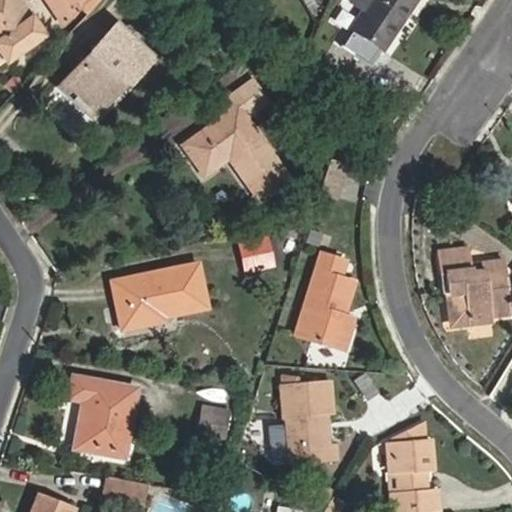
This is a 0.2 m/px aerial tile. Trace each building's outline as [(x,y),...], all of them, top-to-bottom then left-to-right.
[(0,0),(0,53),(6,62),(42,35),(18,0),(0,0)] [(45,0),(62,23),(83,8),(76,0),(45,0)] [(372,66),(417,0),(416,0),(350,0),(350,1),(363,10),(350,29),(354,31),(343,46),(372,66)] [(151,63),(112,26),(89,51),(92,54),(59,89),(90,118),(125,84),(128,86),(151,63)] [(229,160),(258,202),(290,181),(246,117),(260,107),(246,85),(231,95),(238,105),(181,145),(204,177),(229,160)] [(345,166),(330,161),(321,190),(337,195),(345,166)] [(275,265),(271,245),(241,250),(245,271),(275,265)] [(441,272),(446,271),(449,295),(452,327),(490,322),(490,317),(510,314),(503,261),(469,264),(467,248),(439,251),(441,272)] [(321,253),(295,334),(344,351),(354,318),(345,316),(355,282),(342,278),(346,262),(321,253)] [(207,308),(197,264),(111,281),(121,330),(166,321),(165,317),(207,308)] [(74,448),(123,458),(133,406),(136,389),(73,377),(69,398),(82,401),(74,448)] [(281,386),(283,420),(278,420),(282,463),(337,458),(336,445),(330,445),(327,413),(333,413),(329,382),(281,386)] [(180,425),(203,428),(207,404),(185,401),(180,425)] [(417,425),(386,440),(391,511),(432,511),(441,511),(439,488),(427,489),(426,472),(435,471),(433,439),(419,440),(417,425)] [(143,503),(145,484),(106,476),(103,495),(143,503)] [(73,511),(76,507),(37,493),(29,511),(73,511)]
